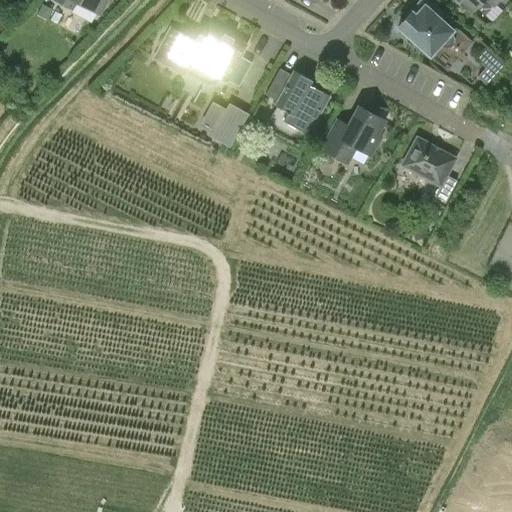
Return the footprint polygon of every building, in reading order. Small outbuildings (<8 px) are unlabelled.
[(74,0),(75,0),(98,13),(105,0),(57,0),(71,7),(74,0)] [(429,55),(439,44),(442,47),(446,47),(450,46),(453,43),(454,39),(452,34),(450,32),(452,30),(436,15),(439,12),(426,0),(420,0),(397,26),(429,55)] [(455,0),(457,1),(458,2),(459,0),(460,0),(472,11),(478,4),(482,8),(490,8),(497,0),(455,0)] [(187,72),(204,81),(205,82),(207,82),(209,82),(211,82),(213,82),(214,81),(216,80),(217,79),(218,77),(226,81),(227,80),(238,86),(252,62),(240,56),(246,44),(211,25),(205,36),(198,32),(194,39),(171,26),(153,57),(185,75),(187,72)] [(477,61),(485,67),(491,73),(500,63),(487,51),(477,61)] [(279,68),(265,94),(277,100),(275,105),(276,105),(270,117),(272,125),(290,134),(297,132),(299,129),(308,134),(329,95),(309,84),(312,80),(294,70),(291,74),(279,68)] [(220,120),(211,136),(230,146),(248,114),(229,103),(226,109),(220,120)] [(376,134),(384,119),(358,105),(348,125),(337,119),(321,148),(343,160),(347,153),(350,154),(355,146),(370,154),(380,136),(376,134)] [(445,201),(445,200),(456,180),(446,174),(455,158),(416,136),(401,164),(439,185),(434,195),(445,201)] [(428,236),(425,228),(412,232),(414,240),(428,236)]
